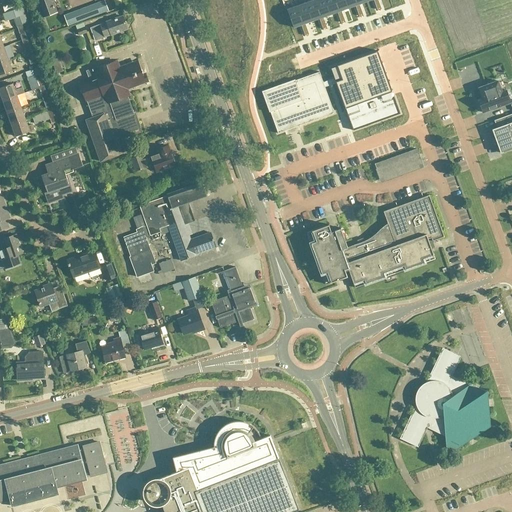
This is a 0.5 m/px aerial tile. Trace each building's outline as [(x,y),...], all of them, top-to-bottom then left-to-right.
[(12,0),(6,0),(8,6),(2,8),(4,14),(10,12),(16,9),(14,3),(12,0)] [(35,0),(42,18),(56,13),(52,2),(54,2),(53,0),(35,0)] [(314,0),(305,4),(311,22),(318,19),(320,18),(314,0)] [(323,0),(314,0),(320,18),(322,18),(329,15),(323,0)] [(334,0),(323,0),(329,15),(336,13),(338,12),(334,0)] [(344,0),(334,0),(338,12),(340,11),(347,9),(344,0)] [(354,0),(344,0),(347,9),(354,6),(356,5),(354,0)] [(108,12),(104,1),(75,12),(63,16),(67,27),(79,22),(108,12)] [(305,4),(296,7),(302,25),(304,24),(311,22),(305,4)] [(296,7),(286,10),(293,28),(300,26),(302,25),(296,7)] [(16,9),(10,12),(13,19),(16,27),(21,25),(27,23),(22,8),(19,9),(16,9)] [(106,23),(90,29),(95,41),(104,38),(104,36),(110,34),(111,35),(127,30),(122,17),(106,22),(106,23)] [(22,27),(17,29),(21,41),(26,39),(22,27)] [(86,34),(84,28),(76,30),(78,37),(86,34)] [(30,51),(26,39),(21,41),(25,51),(25,53),(30,51)] [(35,64),(30,51),(25,53),(30,65),(30,66),(35,64)] [(334,79),(322,83),(324,88),(335,84),(352,131),(399,114),(377,52),(330,68),(334,79)] [(7,59),(0,61),(0,75),(12,71),(7,59)] [(62,72),(57,59),(50,62),(55,75),(62,72)] [(145,82),(142,72),(139,66),(135,67),(134,64),(120,69),(119,66),(117,67),(115,61),(92,69),(92,70),(85,72),(88,81),(79,84),(85,102),(87,102),(92,118),(86,121),(100,162),(117,156),(128,152),(124,139),(142,133),(138,122),(136,122),(126,91),(128,90),(127,88),(145,82)] [(37,69),(28,72),(30,78),(33,77),(33,76),(39,74),(37,69)] [(319,72),(262,93),(277,134),(333,114),(319,72)] [(43,87),(39,74),(33,76),(33,77),(38,88),(43,87)] [(482,113),(510,103),(505,91),(501,93),(497,82),(478,89),(482,100),(478,101),(482,113)] [(0,94),(2,101),(16,96),(12,84),(0,88),(0,94)] [(43,87),(38,88),(42,100),(47,99),(43,87)] [(16,96),(2,101),(6,113),(20,108),(16,96)] [(52,110),(47,99),(42,100),(46,112),(52,110)] [(25,120),(20,108),(6,113),(11,125),(25,120)] [(52,110),(46,112),(31,118),(34,125),(49,120),(51,125),(56,123),(52,110)] [(492,140),(494,145),(496,144),(500,154),(511,149),(511,114),(493,121),(496,128),(491,130),(495,139),(492,140)] [(25,120),(11,125),(15,137),(29,132),(30,135),(34,133),(32,125),(27,127),(25,120)] [(322,144),(327,154),(333,151),(328,141),(322,144)] [(130,159),(135,173),(154,166),(156,172),(175,165),(170,152),(169,153),(166,146),(157,149),(159,154),(142,160),(140,155),(130,159)] [(416,150),(374,165),(376,171),(418,156),(416,150)] [(70,190),(70,188),(63,171),(71,168),(72,170),(82,166),(78,154),(44,166),(47,174),(41,176),(47,193),(44,194),(48,204),(60,199),(62,199),(63,197),(63,195),(62,193),(63,193),(65,193),(67,192),(69,191),(70,190)] [(142,215),(146,226),(145,227),(149,236),(150,236),(160,232),(159,229),(167,226),(180,261),(195,256),(194,254),(215,247),(210,233),(193,240),(190,242),(188,236),(191,235),(187,224),(189,223),(187,215),(191,214),(188,203),(206,197),(200,182),(199,182),(200,183),(172,193),(173,194),(166,197),(161,199),(161,198),(158,199),(157,196),(138,203),(142,215)] [(330,232),(328,225),(306,233),(325,285),(334,282),(347,277),(346,275),(349,274),(352,283),(354,288),(383,278),(395,274),(434,260),(432,253),(427,239),(430,238),(431,242),(439,239),(443,238),(428,196),(420,199),(417,200),(383,212),(387,224),(383,227),(380,229),(378,232),(375,234),(372,236),(370,238),(367,240),(363,242),(362,239),(356,241),(357,244),(353,246),(347,248),(345,242),(343,238),(340,229),(330,232)] [(0,198),(0,231),(8,228),(5,220),(9,219),(3,201),(1,202),(0,198)] [(107,212),(102,201),(95,204),(99,215),(107,212)] [(132,218),(136,230),(135,230),(136,233),(123,238),(131,257),(129,258),(136,277),(153,271),(151,265),(155,264),(150,250),(147,241),(145,238),(149,236),(145,227),(146,226),(142,215),(132,218)] [(31,229),(18,233),(21,241),(33,237),(31,229)] [(6,249),(0,251),(0,259),(1,259),(5,269),(20,264),(15,251),(20,249),(15,235),(2,240),(6,249)] [(157,264),(170,261),(167,244),(154,247),(157,264)] [(80,256),(67,261),(73,278),(100,268),(94,252),(81,257),(80,256)] [(116,279),(110,264),(100,267),(106,282),(116,279)] [(228,296),(211,302),(220,328),(238,322),(239,326),(254,320),(248,305),(255,303),(249,288),(243,290),(235,268),(223,272),(229,290),(227,291),(228,296)] [(181,283),(172,286),(174,292),(183,289),(188,301),(192,300),(201,297),(194,278),(181,283)] [(60,287),(53,289),(51,284),(43,287),(43,288),(34,291),(40,307),(49,304),(51,312),(67,307),(63,294),(62,295),(60,287)] [(153,321),(162,318),(157,302),(147,306),(153,321)] [(197,314),(195,308),(187,311),(189,317),(178,320),(183,334),(195,330),(196,332),(204,330),(198,313),(197,314)] [(108,311),(110,322),(118,321),(116,310),(108,311)] [(93,317),(80,321),(82,327),(94,323),(93,317)] [(152,333),(140,337),(144,350),(163,344),(158,328),(151,330),(152,333)] [(125,347),(132,344),(127,329),(120,332),(125,347)] [(109,346),(102,348),(106,363),(125,358),(122,349),(120,339),(119,339),(113,340),(114,343),(108,344),(109,346)] [(66,356),(59,358),(63,373),(70,371),(71,372),(86,368),(83,356),(90,353),(86,342),(75,344),(77,352),(66,355),(66,356)] [(460,357),(442,349),(399,439),(417,448),(427,428),(444,437),(445,451),(451,453),(489,427),(486,390),(485,391),(470,385),(469,385),(451,377),(460,357)] [(24,363),(16,364),(17,380),(37,379),(44,378),(43,372),(42,357),(42,352),(28,353),(23,358),(24,363)] [(293,511),(298,510),(283,470),(279,461),(269,436),(261,439),(260,439),(260,437),(259,436),(258,434),(257,433),(256,431),(255,430),(254,428),(253,427),(251,426),(250,425),(248,424),(246,423),(244,422),(242,422),(241,422),(239,421),(237,421),(235,422),(233,422),(231,422),(229,423),(227,424),(225,425),(224,426),(222,427),(221,428),(219,429),(219,430),(218,431),(217,432),(216,434),(215,436),(215,437),(214,438),(214,439),(213,441),(213,443),(213,445),(213,447),(204,450),(191,453),(172,458),(172,459),(176,473),(165,477),(162,478),(153,482),(152,482),(150,483),(149,484),(148,485),(147,485),(146,487),(146,488),(145,489),(145,490),(145,491),(145,493),(145,494),(145,495),(145,497),(146,498),(146,499),(147,500),(148,501),(149,502),(150,503),(151,503),(152,504),(154,504),(155,504),(156,505),(158,504),(159,504),(160,504),(163,511),(293,511)] [(0,501),(5,500),(4,499),(9,497),(11,507),(12,506),(56,494),(56,495),(57,495),(54,486),(59,484),(60,489),(86,482),(87,483),(85,475),(89,474),(90,477),(106,473),(98,443),(82,447),(83,450),(79,451),(77,446),(0,466),(0,501)]
